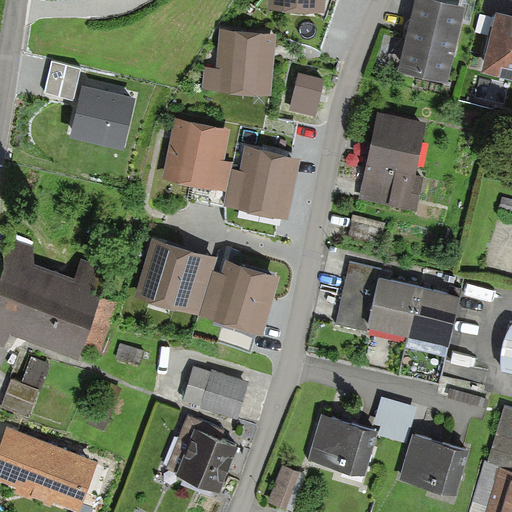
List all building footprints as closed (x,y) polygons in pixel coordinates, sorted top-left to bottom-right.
[(448,0),(418,0),(402,65),(445,76),(464,4),(448,0)] [(511,5),(500,3),(487,61),(511,66),(511,5)] [(232,32),(227,81),(271,85),(275,36),(232,32)] [(81,64),(53,58),(46,89),(75,95),(81,64)] [(289,105),(312,113),(321,87),(298,79),(289,105)] [(123,142),(134,94),(84,82),(73,131),(123,142)] [(379,107),(362,196),(417,207),(424,173),(415,171),(426,116),(379,107)] [(187,122),(177,170),(220,179),(230,131),(187,122)] [(256,150),(246,198),(289,207),(299,159),(256,150)] [(385,222),(353,216),(349,235),(381,242),(385,222)] [(155,236),(139,293),(200,310),(216,253),(155,236)] [(76,261),(15,239),(0,279),(0,340),(4,341),(11,323),(82,348),(106,281),(95,277),(101,258),(80,250),(76,261)] [(226,255),(208,314),(263,330),(281,271),(226,255)] [(379,266),(351,260),(338,322),(366,328),(368,316),(379,266)] [(460,284),(379,266),(368,316),(449,334),(460,284)] [(511,320),(501,366),(511,368),(511,320)] [(29,357),(22,379),(37,384),(44,361),(29,357)] [(238,414),(248,380),(192,365),(183,398),(238,414)] [(10,376),(2,402),(29,411),(37,384),(22,379),(10,376)] [(105,427),(120,386),(105,381),(90,421),(105,427)] [(383,394),(375,419),(382,422),(379,432),(407,441),(413,420),(424,424),(429,407),(383,394)] [(310,455),(364,471),(378,426),(324,410),(310,455)] [(173,473),(217,490),(236,439),(193,423),(173,473)] [(99,459),(8,426),(0,447),(0,478),(81,509),(99,459)] [(403,473),(457,489),(470,445),(417,429),(403,473)] [(300,469),(285,463),(271,499),(286,505),(300,469)] [(511,511),(511,473),(494,468),(480,511),(511,511)]
